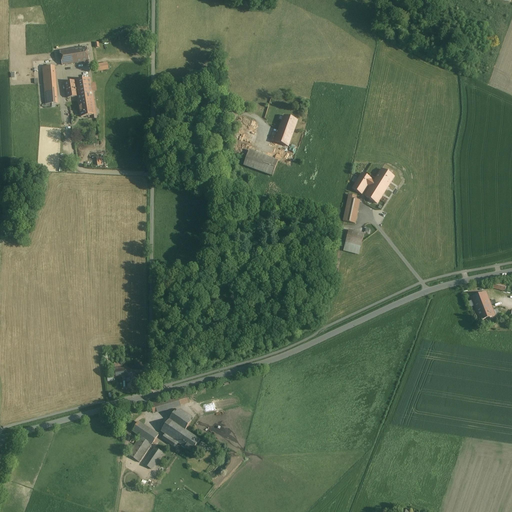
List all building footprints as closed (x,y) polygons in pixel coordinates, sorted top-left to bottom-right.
[(87,48),(60,52),(62,65),(89,61),(87,48)] [(110,62),(100,64),(101,71),(111,69),(110,62)] [(54,67),(43,68),(44,75),(47,75),(48,97),(57,97),(54,67)] [(65,83),(67,98),(77,97),(92,94),(90,79),(65,83)] [(92,94),(77,97),(81,117),(96,115),(92,94)] [(285,116),(275,142),(288,147),(298,121),(285,116)] [(278,162),(249,151),(244,166),(272,176),(278,162)] [(382,170),(374,182),(386,189),(393,177),(382,170)] [(374,182),(362,174),(353,189),(362,194),(367,185),(371,187),(365,196),(377,204),(386,189),(374,182)] [(356,197),(348,195),(343,222),(355,224),(360,201),(356,201),(356,197)] [(364,235),(349,231),(344,251),(359,255),(364,235)] [(511,286),(493,282),(492,289),(511,293),(511,286)] [(485,293),(472,298),(475,307),(478,315),(491,310),(485,293)] [(491,310),(478,315),(480,321),(494,316),(491,310)] [(135,377),(127,378),(127,388),(136,388),(135,377)] [(187,393),(150,404),(153,413),(190,403),(187,393)] [(176,411),(161,432),(167,435),(164,439),(172,445),(173,444),(175,446),(177,443),(185,431),(191,422),(176,411)] [(158,436),(139,422),(133,432),(140,437),(128,455),(139,463),(151,445),(152,445),(158,436)] [(185,431),(177,443),(192,453),(200,441),(185,431)] [(155,448),(144,464),(151,469),(162,453),(155,448)]
